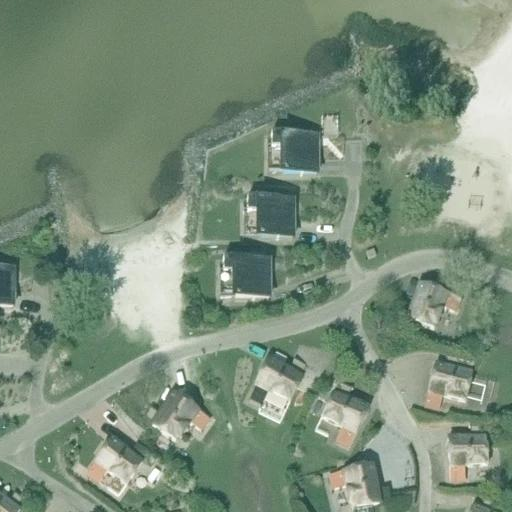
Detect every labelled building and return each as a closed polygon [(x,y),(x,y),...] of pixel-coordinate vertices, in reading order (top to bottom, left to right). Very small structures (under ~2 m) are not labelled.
[(299,136),(271,136),(271,151),(282,151),(282,177),(316,177),(316,140),(299,140),(299,136)] [(275,200),(247,200),(247,215),(258,215),(258,242),(292,242),(292,204),(275,204),(275,200)] [(268,302),(268,264),(251,264),(251,260),(223,261),(223,276),(234,276),(234,302),(268,302)] [(0,310),(12,310),(12,273),(0,272),(0,310)] [(400,305),(391,329),(404,333),(407,323),(433,332),(441,311),(454,315),(459,301),(419,287),(412,309),(400,305)] [(289,405),(301,379),(310,384),(316,372),(294,362),(288,373),(267,363),(249,400),(263,407),(269,394),(289,405)] [(439,412),(442,399),(464,405),(471,377),(474,365),(460,362),(457,374),(434,368),(424,409),(439,412)] [(481,380),(484,368),(474,365),(471,377),(481,380)] [(324,391),(333,395),(321,420),(342,430),(336,443),(349,449),(367,412),(346,401),(352,390),(330,379),(324,391)] [(475,380),(472,394),(485,397),(488,383),(475,380)] [(150,409),(136,429),(146,436),(152,428),(175,444),(188,425),(199,433),(208,420),(173,397),(160,416),(150,409)] [(470,441),(447,442),(450,484),(464,483),(463,469),(487,467),(485,439),(495,439),(494,426),(469,428),(470,441)] [(111,443),(87,477),(99,485),(107,474),(126,487),(142,464),(150,470),(157,460),(137,446),(130,456),(111,443)] [(346,489),(352,511),(379,506),(380,511),(393,511),(388,489),(376,491),(370,469),(330,478),(333,492),(346,489)] [(0,499),(0,511),(31,511),(35,508),(14,494),(7,504),(0,499)] [(480,511),(495,511),(498,506),(484,501),(480,511)]
